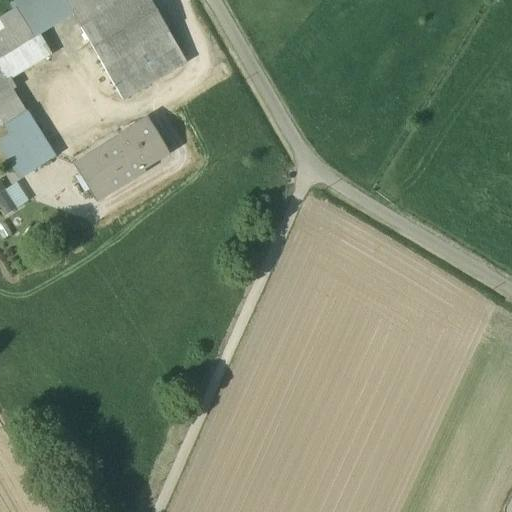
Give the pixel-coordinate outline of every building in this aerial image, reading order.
[(0,58),(0,95),(11,89),(6,81),(51,55),(39,36),(72,16),(63,0),(17,0),(9,5),(13,12),(14,12),(32,40),(0,58)] [(63,0),(72,16),(80,29),(128,0),(63,0)] [(165,32),(145,0),(128,0),(80,29),(103,70),(165,32)] [(0,20),(0,58),(32,40),(14,12),(13,12),(0,20)] [(183,63),(165,32),(103,70),(122,101),(183,63)] [(53,157),(11,89),(0,95),(0,119),(32,171),(53,157)] [(74,166),(95,200),(134,176),(132,174),(166,153),(147,120),(116,139),(117,140),(74,166)] [(0,206),(5,213),(16,205),(0,182),(0,206)]
